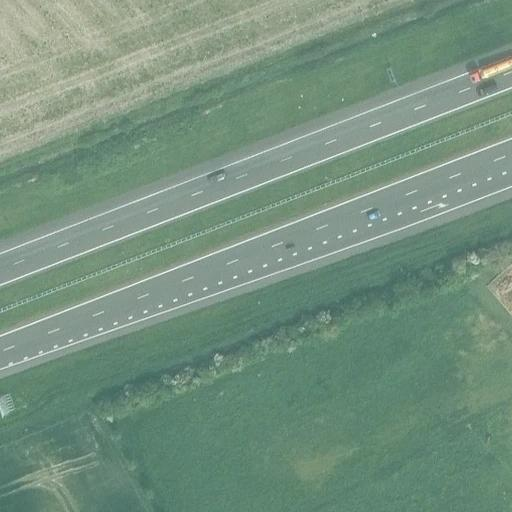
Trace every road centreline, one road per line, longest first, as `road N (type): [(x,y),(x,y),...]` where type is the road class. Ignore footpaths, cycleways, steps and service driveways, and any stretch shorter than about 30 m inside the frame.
road 1 (motorway): [(511,73),(0,271)]
road 2 (motorway): [(0,349),(511,152)]
